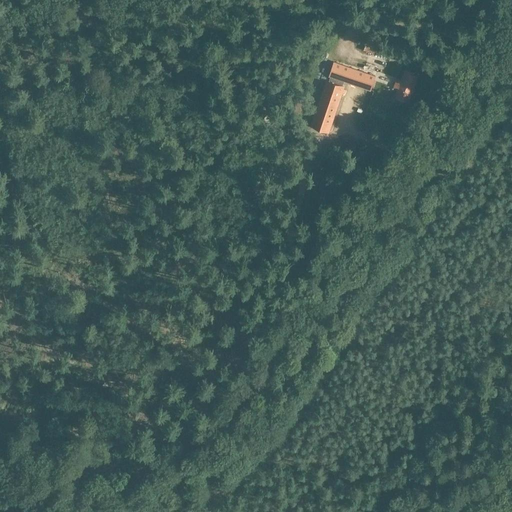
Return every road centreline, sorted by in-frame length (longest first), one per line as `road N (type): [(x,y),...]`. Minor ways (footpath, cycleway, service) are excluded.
road 1 (track): [(95,511),(174,473),(237,426),(420,165)]
road 2 (unclassified): [(420,165),(511,33)]
